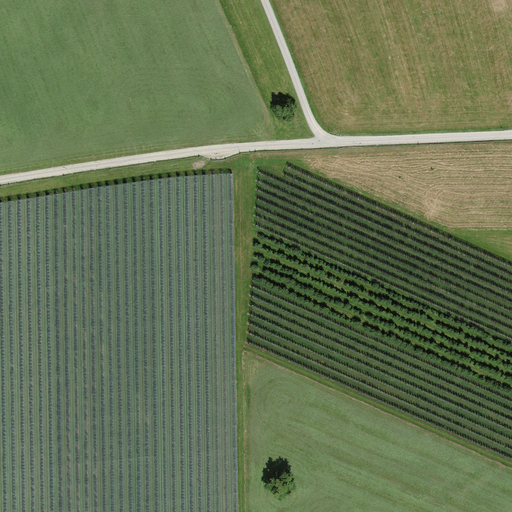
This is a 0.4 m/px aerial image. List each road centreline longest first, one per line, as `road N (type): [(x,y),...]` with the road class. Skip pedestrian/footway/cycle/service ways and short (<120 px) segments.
road 1 (track): [(0,181),(323,142)]
road 2 (track): [(323,142),(511,135)]
road 3 (track): [(323,142),(264,0)]
